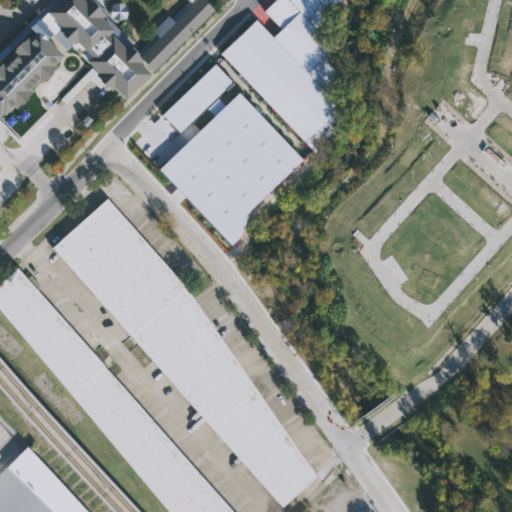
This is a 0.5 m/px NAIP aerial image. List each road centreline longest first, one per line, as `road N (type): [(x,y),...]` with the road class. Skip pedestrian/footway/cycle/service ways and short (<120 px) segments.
road 1 (residential): [(395,511),(257,312),(108,146)]
road 2 (residential): [(0,252),(249,0)]
road 3 (residential): [(347,446),(423,389),(511,299)]
